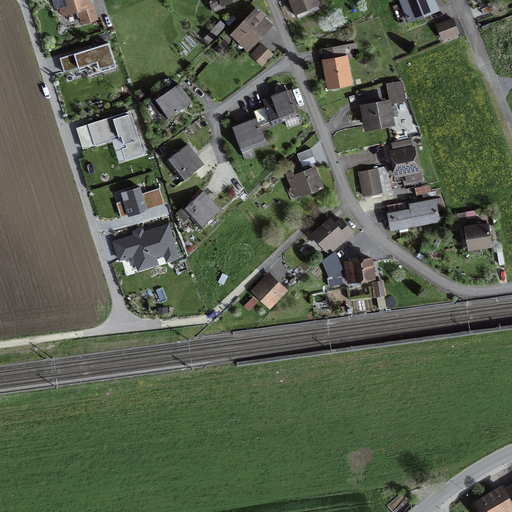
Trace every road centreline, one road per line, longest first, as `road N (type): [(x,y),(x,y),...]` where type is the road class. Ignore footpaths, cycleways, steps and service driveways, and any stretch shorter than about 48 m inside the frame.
road 1 (residential): [(120,327),(21,0)]
road 2 (residential): [(346,194),(380,238),(456,290),(511,287)]
road 3 (residential): [(346,194),(208,318)]
road 4 (residential): [(292,57),(346,194)]
road 5 (residential): [(292,57),(219,113),(224,164)]
road 6 (residential): [(459,0),(511,126)]
road 7 (track): [(0,344),(120,327)]
